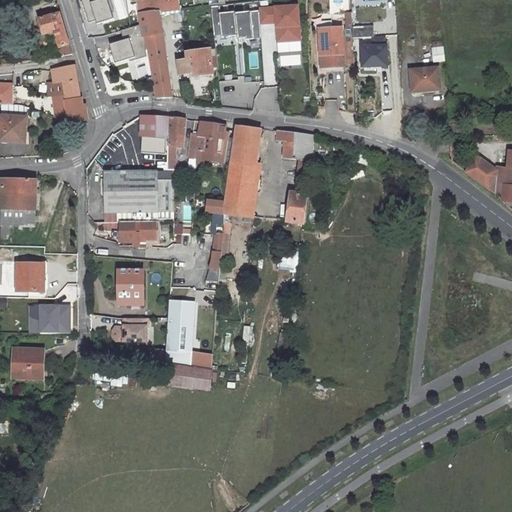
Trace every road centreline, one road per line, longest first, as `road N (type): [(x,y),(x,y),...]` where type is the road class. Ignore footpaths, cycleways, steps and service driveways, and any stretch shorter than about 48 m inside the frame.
road 1 (residential): [(105,126),(151,106),(368,135),(443,174),(511,226)]
road 2 (tertiary): [(288,511),(414,426),(511,376)]
road 3 (residential): [(83,353),(77,162)]
road 4 (residential): [(65,0),(105,126)]
